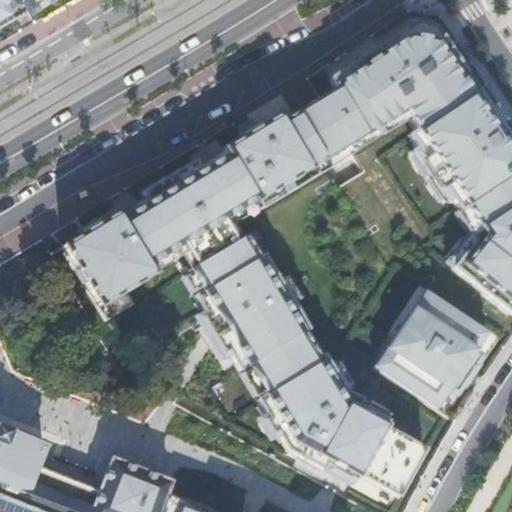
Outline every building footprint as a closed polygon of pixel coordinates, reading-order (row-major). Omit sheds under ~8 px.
[(0,0),(0,21),(37,0),(0,0)] [(511,126),(442,22),(291,114),(334,185),(405,141),(461,230),(447,249),(511,289),(511,126)] [(131,209),(70,245),(112,316),(180,274),(289,445),(405,508),(432,459),(340,407),(243,240),(334,185),(291,114),(131,209)] [(482,332),(422,292),(367,365),(434,410),(482,332)] [(156,511),(166,484),(0,417),(0,511),(156,511)] [(236,511),(166,484),(156,511),(236,511)]
